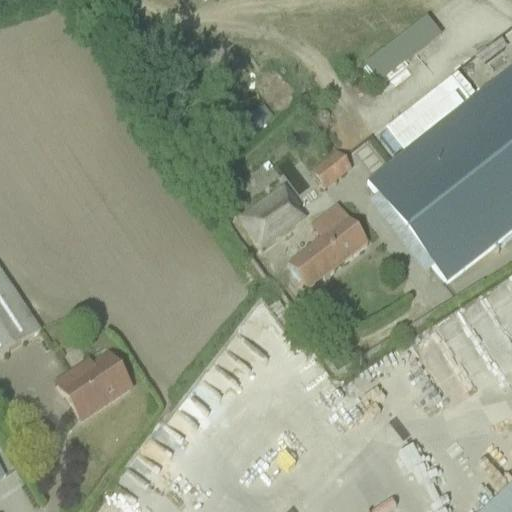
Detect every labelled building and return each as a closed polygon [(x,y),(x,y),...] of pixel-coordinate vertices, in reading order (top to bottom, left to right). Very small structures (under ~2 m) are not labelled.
[(511,75),(365,190),(443,291),(511,237),(511,75)] [(297,179),(314,196),(339,172),(322,155),(297,179)] [(226,189),(246,180),(238,162),(218,171),(226,189)] [(281,198),(242,224),(261,251),(299,225),(281,198)] [(315,249),(281,272),(299,299),(369,252),(344,215),(309,239),(315,249)] [(0,277),(0,365),(39,342),(0,277)] [(94,369),(56,392),(80,431),(135,397),(116,368),(100,378),(94,369)] [(0,463),(0,485),(10,479),(0,463)]
